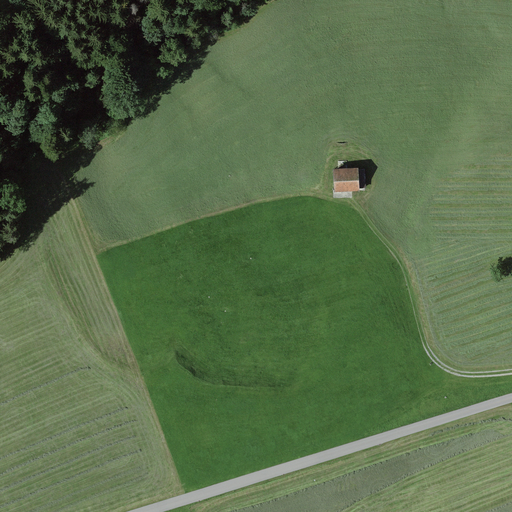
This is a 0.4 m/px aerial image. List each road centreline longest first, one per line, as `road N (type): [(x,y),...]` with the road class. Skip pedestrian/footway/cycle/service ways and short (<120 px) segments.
road 1 (unclassified): [(511,398),(146,511)]
road 2 (track): [(355,203),(403,265),(435,359),(474,375),(511,373)]
